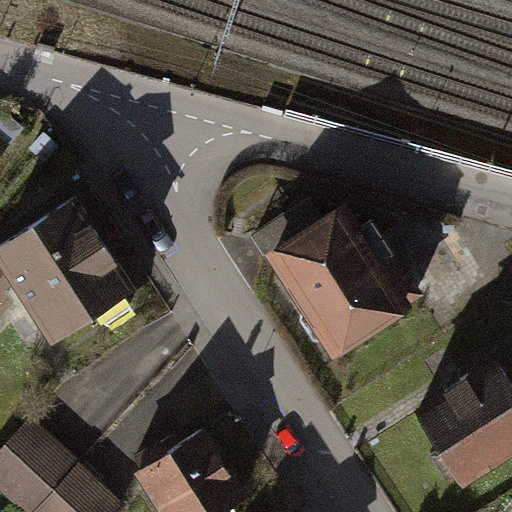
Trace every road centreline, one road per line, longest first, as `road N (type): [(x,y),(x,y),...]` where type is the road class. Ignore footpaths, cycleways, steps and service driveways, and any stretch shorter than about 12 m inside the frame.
road 1 (residential): [(179,113),(175,183),(193,234),(368,511)]
road 2 (residential): [(179,113),(511,203)]
road 3 (residential): [(0,72),(179,113)]
